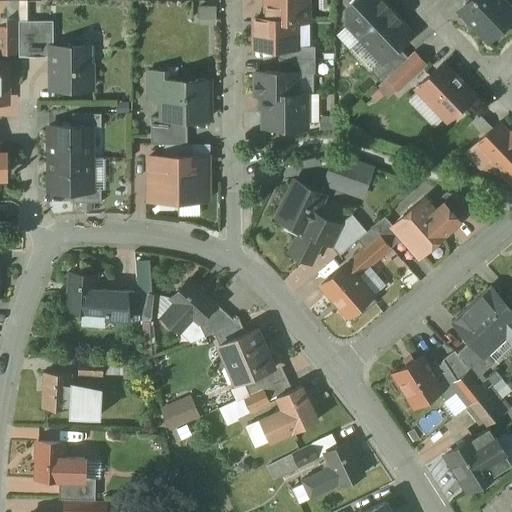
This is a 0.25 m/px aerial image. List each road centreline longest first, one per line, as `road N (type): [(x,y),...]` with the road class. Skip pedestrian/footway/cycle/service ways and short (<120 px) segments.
road 1 (residential): [(225,250),(234,219),(237,3)]
road 2 (residential): [(340,357),(511,217)]
road 3 (residential): [(436,511),(340,357)]
road 4 (residential): [(225,250),(121,227),(78,231),(51,246)]
road 5 (residential): [(340,357),(264,271),(225,250)]
road 6 (residential): [(51,246),(30,288),(0,395)]
road 7 (residential): [(51,246),(36,199),(36,114)]
